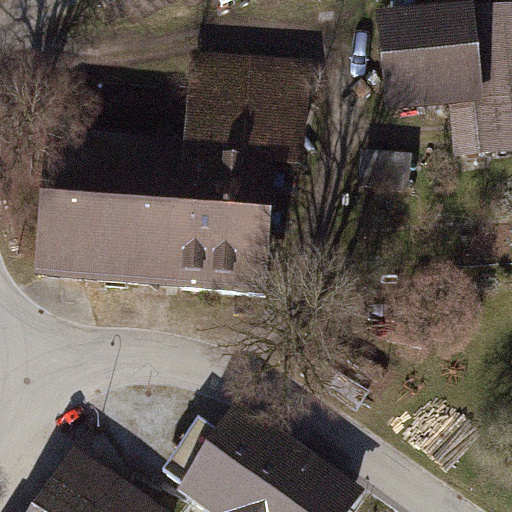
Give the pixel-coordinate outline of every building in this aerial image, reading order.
[(511,10),(381,23),(392,124),(454,118),(458,162),(511,156),(511,10)] [(314,69),(194,59),(186,154),(54,144),(42,287),(271,305),(281,183),(304,185),(314,69)] [(414,160),(365,156),(362,195),(411,199),(414,160)] [(361,511),(368,503),(243,418),(225,444),(191,494),(184,503),(197,511),(361,511)] [(191,494),(225,444),(200,427),(167,478),(191,494)] [(161,511),(79,460),(45,511),(161,511)]
